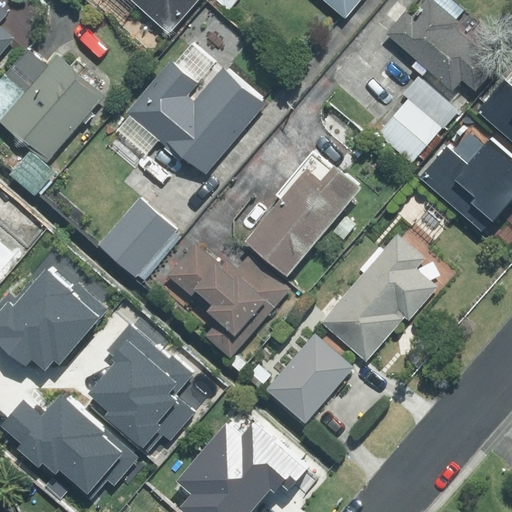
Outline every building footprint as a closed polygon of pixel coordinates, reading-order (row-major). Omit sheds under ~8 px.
[(0,0),(0,61),(22,38),(4,21),(14,11),(1,0),(0,0)] [(105,0),(129,21),(145,4),(176,31),(203,0),(105,0)] [(333,0),(350,13),(360,0),(333,0)] [(450,0),(420,0),(393,27),(423,56),(417,62),(428,72),(434,66),(457,89),(470,76),(480,85),(501,64),(461,24),(468,18),(450,0)] [(222,59),(197,37),(133,108),(137,111),(123,126),(149,150),(164,134),(208,174),(274,101),(230,61),(201,94),(195,89),(222,59)] [(52,62),(35,47),(0,85),(0,113),(47,157),(110,88),(66,48),(52,62)] [(415,161),(464,110),(422,70),(406,88),(417,99),(385,132),(415,161)] [(511,75),(484,107),(511,132),(511,75)] [(367,144),(315,100),(240,189),(263,208),(246,228),(297,270),(372,181),(351,164),(367,144)] [(511,166),(467,126),(425,171),(501,240),(511,227),(511,166)] [(188,230),(146,192),(103,238),(145,276),(188,230)] [(431,253),(404,229),(327,318),(372,356),(409,313),(415,319),(447,282),(424,262),(431,253)] [(233,350),(252,332),(247,327),(276,297),(281,302),(297,286),(262,252),(252,262),(237,247),(231,252),(212,233),(176,269),(223,317),(211,329),(233,350)] [(0,274),(18,255),(0,239),(0,274)] [(362,364),(323,329),(273,384),(312,419),(362,364)] [(233,411),(181,470),(197,484),(185,498),(200,511),(252,511),(277,484),(297,501),(328,465),(261,407),(247,423),(233,411)]
